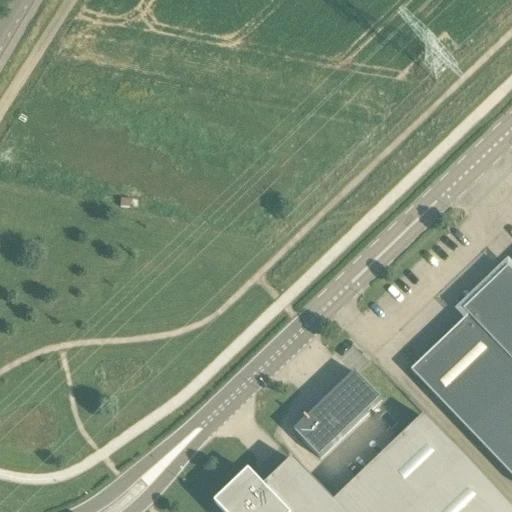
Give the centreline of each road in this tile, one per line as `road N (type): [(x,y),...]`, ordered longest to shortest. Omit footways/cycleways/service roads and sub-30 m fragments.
road 1 (tertiary): [(168,462),(511,133)]
road 2 (unclassified): [(0,110),(69,0)]
